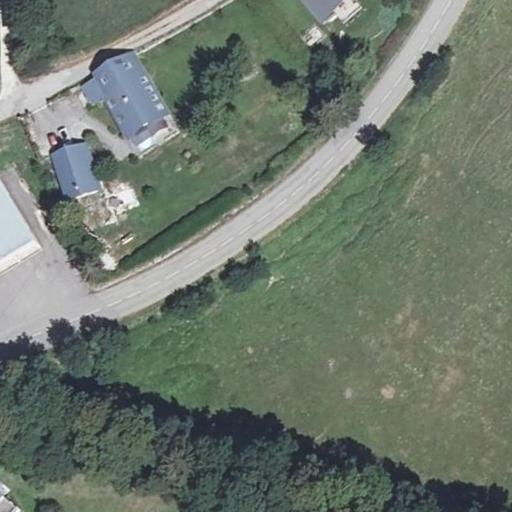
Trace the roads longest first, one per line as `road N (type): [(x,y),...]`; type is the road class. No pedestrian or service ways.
road 1 (secondary): [(451,0),(355,134),(258,222),(201,261),(0,351)]
road 2 (unclassified): [(0,111),(208,0)]
